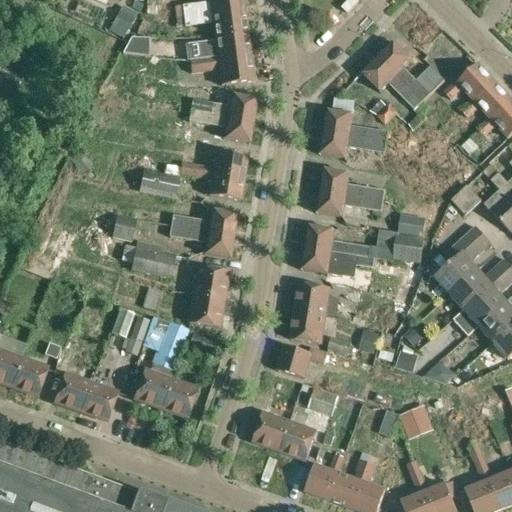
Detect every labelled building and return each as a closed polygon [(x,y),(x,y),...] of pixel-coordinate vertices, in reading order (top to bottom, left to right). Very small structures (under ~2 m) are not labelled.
[(214,0),(219,40),(204,42),(206,61),(195,63),(197,77),(225,74),(226,85),(259,81),(249,0),(214,0)] [(123,38),(133,20),(120,12),(109,31),(123,38)] [(372,78),(385,92),(416,62),(402,48),(372,78)] [(511,135),(511,101),(475,68),(451,95),(463,107),(462,108),(492,135),(501,126),(511,135)] [(258,141),(259,99),(221,98),(221,93),(197,92),(196,124),(226,125),(225,140),(258,141)] [(324,147),(326,217),(354,216),(354,212),(392,211),(391,186),(357,187),(356,151),(383,151),(382,137),(394,137),(393,115),(379,116),(379,127),(362,127),(361,101),(356,102),(356,116),(341,116),(341,147),(324,147)] [(253,154),(224,149),(216,195),(245,200),(253,154)] [(386,161),(386,175),(407,176),(407,161),(386,161)] [(511,235),(511,189),(508,185),(499,176),(491,183),(500,193),(484,207),(490,214),(491,213),(511,236),(511,235)] [(182,200),(185,186),(148,178),(145,192),(182,200)] [(467,218),(482,203),(468,188),(452,202),(467,218)] [(178,216),(176,239),(204,242),(195,325),(231,329),(243,215),(212,212),(212,220),(178,216)] [(407,224),(405,235),(420,237),(422,226),(407,224)] [(122,225),(118,239),(138,244),(142,230),(122,225)] [(315,276),(302,377),(315,379),(316,371),(325,372),(338,277),(379,283),(380,274),(399,277),(400,263),(427,267),(430,247),(401,243),(398,260),(377,257),(380,231),(344,226),(344,231),(322,229),(316,276),(315,276)] [(478,242),(484,237),(477,229),(471,234),(478,242)] [(478,242),(471,234),(465,240),(471,248),(478,242)] [(465,253),(459,259),(452,265),(453,265),(436,280),(451,296),(478,272),(471,264),(492,245),(484,237),(478,242),(471,248),(465,240),(458,245),(465,253)] [(458,245),(452,251),(459,259),(465,253),(458,245)] [(459,259),(452,251),(445,257),(452,265),(459,259)] [(139,259),(137,273),(173,278),(175,264),(139,259)] [(486,280),(478,272),(451,296),(465,313),(511,271),(511,268),(506,262),(486,280)] [(511,271),(465,313),(455,322),(469,339),(480,329),(479,329),(507,305),(500,296),(511,286),(511,271)] [(90,322),(103,326),(111,303),(97,299),(90,322)] [(511,309),(507,305),(479,329),(480,329),(494,346),(511,329),(511,309)] [(134,339),(139,314),(130,312),(125,337),(134,339)] [(426,338),(416,328),(405,338),(415,348),(426,338)] [(511,329),(494,346),(509,362),(511,359),(511,329)] [(335,344),(334,353),(357,356),(357,346),(335,344)] [(0,386),(26,387),(26,367),(0,366),(0,386)] [(141,405),(197,417),(203,391),(146,379),(141,405)] [(115,423),(121,404),(66,385),(60,404),(115,423)] [(341,418),(343,403),(317,399),(314,414),(341,418)] [(433,408),(405,414),(411,439),(439,433),(433,408)] [(388,432),(400,435),(405,415),(393,412),(388,432)] [(255,448),(315,463),(324,427),(310,423),(307,434),(261,422),(255,448)] [(0,511),(193,511),(137,491),(136,494),(0,443),(0,511)] [(318,467),(309,495),(364,511),(384,511),(396,474),(373,467),(368,483),(318,467)] [(511,485),(475,499),(479,511),(493,511),(511,505),(511,485)] [(412,511),(465,511),(458,494),(412,511)] [(408,501),(411,510),(431,504),(429,495),(408,501)]
